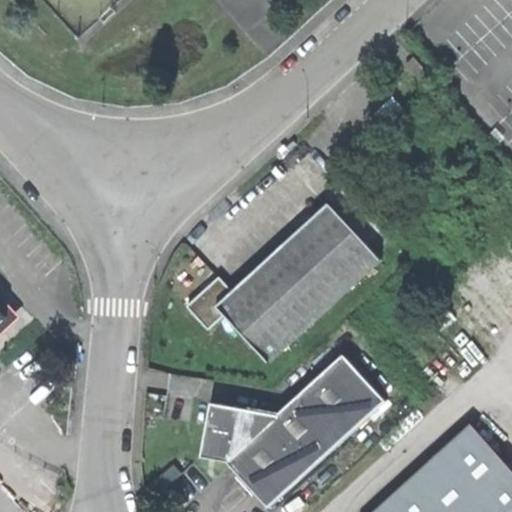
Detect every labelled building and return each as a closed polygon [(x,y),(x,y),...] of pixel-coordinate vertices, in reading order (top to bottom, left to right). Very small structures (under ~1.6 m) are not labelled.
[(432,79),(415,60),(406,68),(423,86),(432,79)] [(384,262),(332,205),(286,247),(237,292),(223,277),(191,307),(212,331),(228,316),(272,364),(384,262)] [(0,293),(0,309),(8,318),(0,325),(0,337),(22,317),(0,293)] [(271,508),(388,402),(345,356),(279,416),(212,404),(203,458),(228,462),(249,484),(271,508)] [(511,511),(511,473),(472,429),(380,511),(511,511)]
